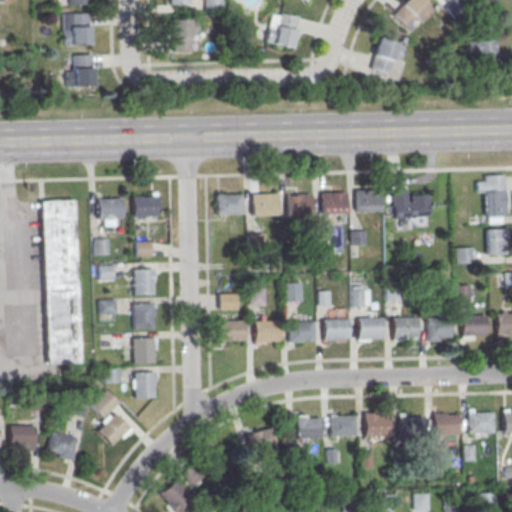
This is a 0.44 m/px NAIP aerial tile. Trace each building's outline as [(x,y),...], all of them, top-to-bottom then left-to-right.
[(219,9),(219,0),(202,0),(202,9),(219,9)] [(391,14),(403,0),(421,0),(425,4),(404,26),(391,14)] [(296,16),(269,10),(262,41),(289,47),(296,16)] [(87,12),(61,12),(61,43),(87,43),(87,12)] [(170,22),(189,21),(190,51),(171,52),(170,22)] [(476,22),(476,61),(494,61),(494,22),(476,22)] [(400,44),(375,38),(368,67),(386,72),(389,61),(395,62),(400,44)] [(72,58),(92,58),(93,88),(73,88),(72,58)] [(389,190),(404,188),(405,201),(408,201),(407,194),(425,193),(427,215),(391,218),(389,190)] [(352,190),(377,189),(378,210),(352,210),(352,190)] [(481,190),(504,189),(504,215),(481,216),(481,190)] [(318,192),(343,191),(344,212),(318,212),(318,192)] [(248,193),(274,192),(274,213),(249,214),(248,193)] [(214,193),(239,193),(240,214),(214,214),(214,193)] [(283,193),(309,193),(309,213),(284,214),(283,193)] [(129,196),(155,195),(156,215),(130,216),(129,196)] [(95,197),(120,196),(121,216),(95,217),(95,197)] [(73,199),(40,199),(43,364),(77,363),(73,199)] [(483,228),(506,228),(506,254),(484,254),(483,228)] [(348,230),(363,230),(363,245),(348,245),(348,230)] [(244,233),(262,232),(263,250),(245,251),(244,233)] [(92,239),(106,238),(107,254),(92,254),(92,239)] [(134,240),(149,240),(149,255),(135,256),(134,240)] [(453,248),(468,247),(468,262),(454,263),(453,248)] [(97,264),(111,264),(112,279),(97,280),(97,264)] [(131,269),(151,268),(152,293),(131,294),(131,269)] [(280,283),(298,282),(299,300),(281,300),(280,283)] [(453,285),(467,285),(468,300),(453,300),(453,285)] [(383,286),(398,286),(398,301),(384,301),(383,286)] [(246,287),(264,287),(264,305),(247,305),(246,287)] [(315,290),(328,290),(328,305),(316,305),(315,290)] [(349,290),(362,290),(362,306),(350,306),(349,290)] [(217,292),(235,292),(235,310),(217,310),(217,292)] [(97,298),(114,298),(115,313),(97,314),(97,298)] [(130,303),(151,302),(152,327),(131,328),(130,303)] [(494,313),(511,313),(511,333),(494,333),(494,313)] [(459,315),(483,315),(484,335),(459,335),(459,315)] [(355,318),(380,317),(380,337),(355,338),(355,318)] [(389,317),(414,317),(415,337),(390,337),(389,317)] [(424,318),(449,317),(449,337),(424,338),(424,318)] [(320,319),(345,318),(346,338),(321,338),(320,319)] [(217,320),(242,319),(242,339),(217,340),(217,320)] [(252,320),(276,320),(277,340),(252,340),(252,320)] [(286,321),(311,321),(311,341),(287,341),(286,321)] [(131,338),(151,337),(152,362),(132,363),(131,338)] [(102,368),(119,367),(120,383),(102,383),(102,368)] [(132,372),(153,371),(153,396),(133,397),(132,372)] [(117,401),(104,389),(88,405),(101,418),(117,401)] [(23,394),(38,394),(38,409),(23,410),(23,394)] [(82,414),(82,401),(73,401),(73,414),(82,414)] [(129,427),(112,411),(94,430),(110,446),(129,427)] [(465,412),(490,411),(490,431),(466,432),(465,412)] [(501,412),(511,412),(511,432),(501,432),(501,412)] [(431,414),(456,413),(456,433),(431,434),(431,414)] [(327,415),(352,415),(353,435),(328,435),(327,415)] [(362,415),(387,415),(387,435),(362,435),(362,415)] [(397,416),(422,416),(422,435),(397,436),(397,416)] [(293,417),(318,417),(318,437),(293,437),(293,417)] [(33,450),(33,425),(7,425),(7,450),(33,450)] [(250,454),(274,444),(266,426),(243,435),(250,454)] [(69,458),(73,436),(49,431),(44,453),(69,458)] [(201,476),(191,463),(179,473),(189,485),(201,476)] [(174,511),(190,498),(173,480),(157,494),(172,511),(174,511)] [(427,492),(411,492),(411,510),(427,510),(427,492)] [(479,493),(479,507),(491,507),(491,493),(479,493)] [(442,511),(456,511),(456,498),(442,498),(442,511)]
